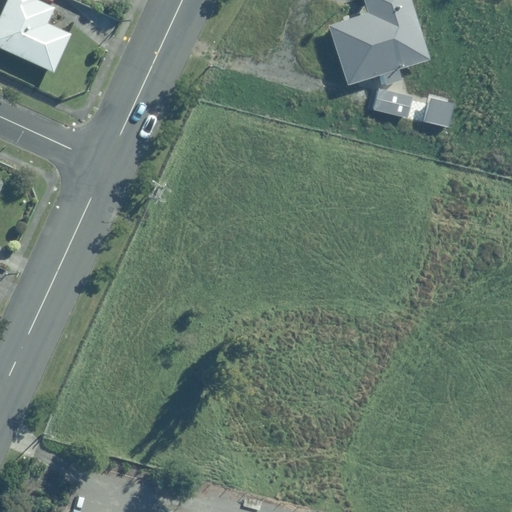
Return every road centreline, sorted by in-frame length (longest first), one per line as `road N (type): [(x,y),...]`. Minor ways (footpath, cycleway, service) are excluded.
road 1 (secondary): [(106,164),(0,398)]
road 2 (secondary): [(182,0),(106,164)]
